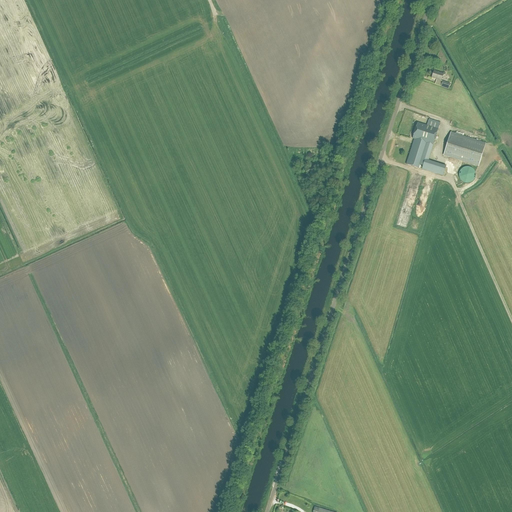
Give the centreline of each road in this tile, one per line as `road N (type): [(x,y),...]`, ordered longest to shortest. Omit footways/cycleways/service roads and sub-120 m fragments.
road 1 (unclassified): [(267,511),(431,0)]
road 2 (track): [(454,189),(511,321)]
